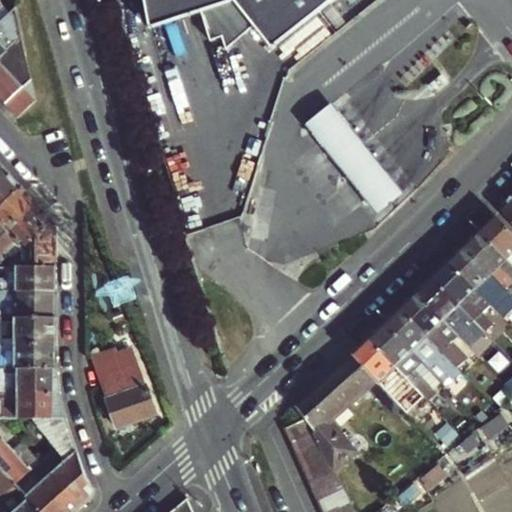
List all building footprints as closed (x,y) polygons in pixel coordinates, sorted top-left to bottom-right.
[(141,0),(146,26),(217,0),(141,0)] [(228,0),(244,20),(264,46),(323,0),(228,0)] [(0,25),(12,15),(0,2),(0,25)] [(12,15),(0,25),(0,58),(22,38),(17,9),(12,15)] [(24,50),(22,38),(0,58),(0,97),(7,104),(32,81),(28,68),(24,50)] [(444,75),(430,86),(436,94),(451,82),(444,75)] [(334,105),(309,125),(333,156),(356,186),(379,215),(404,196),(381,166),(358,137),(334,105)] [(0,179),(8,172),(0,163),(0,179)] [(0,208),(22,187),(8,172),(0,179),(0,208)] [(207,229),(192,179),(166,186),(182,235),(207,229)] [(0,240),(39,205),(22,187),(0,208),(0,240)] [(511,192),(498,210),(511,224),(511,192)] [(39,205),(0,240),(0,257),(4,262),(24,247),(53,220),(39,205)] [(511,232),(495,214),(478,231),(511,267),(511,232)] [(24,268),(58,268),(58,226),(53,220),(24,247),(24,261),(24,268)] [(503,288),(511,279),(511,267),(478,231),(475,235),(464,245),(503,288)] [(488,305),(505,291),(503,288),(464,245),(448,261),(488,305)] [(481,311),(488,305),(448,261),(433,276),(472,319),(478,326),(482,330),(491,322),(481,311)] [(17,281),(17,291),(58,291),(58,268),(24,268),(4,268),(0,267),(0,291),(2,292),(2,281),(17,281)] [(418,290),(456,333),(472,319),(433,276),(418,290)] [(402,306),(457,367),(465,360),(448,341),(456,333),(418,290),(402,306)] [(58,291),(17,291),(2,292),(0,291),(0,318),(58,319),(58,291)] [(386,321),(427,367),(445,387),(461,372),(457,367),(402,306),(386,321)] [(0,346),(58,346),(58,319),(0,318),(0,346)] [(421,373),(427,367),(386,321),(371,336),(423,395),(430,402),(437,395),(433,391),(435,389),(421,373)] [(481,346),(489,338),(482,330),(478,326),(469,334),(481,346)] [(416,401),(423,395),(371,336),(354,353),(376,378),(394,399),(405,388),(411,396),(416,401)] [(58,368),(58,346),(0,346),(0,368),(1,368),(58,368)] [(354,353),(297,403),(307,416),(318,430),(321,433),(325,442),(330,453),(335,465),(351,454),(344,441),(347,439),(333,417),(369,384),(376,378),(354,353)] [(97,366),(120,431),(159,418),(144,374),(128,379),(121,358),(97,366)] [(0,396),(61,396),(58,368),(1,368),(1,381),(0,380),(0,396)] [(376,378),(369,384),(399,417),(405,411),(400,406),(394,399),(376,378)] [(411,396),(405,388),(394,399),(400,406),(411,396)] [(13,419),(33,419),(67,418),(61,396),(0,396),(0,401),(5,402),(13,402),(13,419)] [(5,402),(5,420),(13,419),(13,402),(5,402)] [(286,427),(292,441),(318,430),(307,416),(286,427)] [(54,474),(83,507),(93,498),(94,490),(87,478),(67,418),(33,419),(69,460),(54,474)] [(318,430),(292,441),(298,453),(325,442),(321,433),(318,430)] [(77,511),(83,507),(54,474),(43,483),(4,438),(0,436),(0,466),(41,511),(77,511)] [(325,442),(298,453),(303,464),(330,453),(325,442)] [(330,453),(303,464),(308,476),(335,465),(330,453)] [(335,465),(308,476),(313,487),(339,475),(335,465)] [(41,511),(0,466),(0,486),(9,496),(0,504),(7,511),(41,511)] [(313,487),(318,499),(345,488),(339,475),(313,487)] [(318,499),(323,511),(324,511),(350,501),(345,488),(318,499)] [(324,511),(355,511),(350,501),(324,511)]
